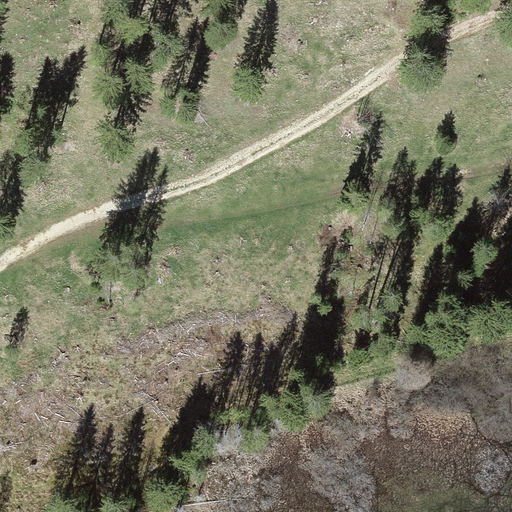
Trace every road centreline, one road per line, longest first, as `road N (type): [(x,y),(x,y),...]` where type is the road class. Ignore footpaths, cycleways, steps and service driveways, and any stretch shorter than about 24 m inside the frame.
road 1 (track): [(0,264),(66,225),(252,155),(398,62),(511,10)]
road 2 (track): [(66,225),(124,224),(336,183),(511,164)]
